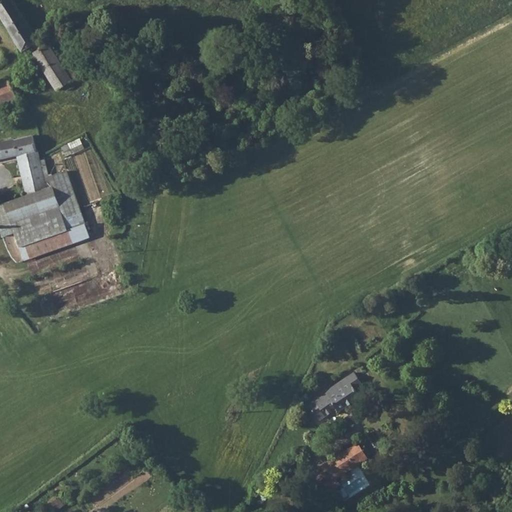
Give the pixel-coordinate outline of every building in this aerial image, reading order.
[(0,0),(0,9),(25,49),(31,45),(41,39),(16,0),(0,0)] [(67,28),(55,35),(59,42),(72,35),(67,28)] [(41,39),(31,45),(58,87),(65,83),(70,91),(77,86),(73,79),(83,72),(70,49),(59,56),(47,36),(41,39)] [(11,79),(0,84),(0,122),(4,121),(3,119),(12,115),(9,109),(3,112),(2,104),(20,96),(11,79)] [(33,135),(0,140),(0,160),(19,156),(26,195),(48,187),(40,160),(33,135)] [(69,143),(62,147),(64,152),(71,148),(69,143)] [(26,195),(5,204),(26,260),(74,243),(70,229),(53,185),(48,187),(26,195)] [(334,389),(316,400),(322,409),(326,415),(339,407),(341,411),(362,397),(358,391),(365,386),(356,372),(332,387),(334,389)] [(359,443),(320,467),(331,484),(370,460),(359,443)]
